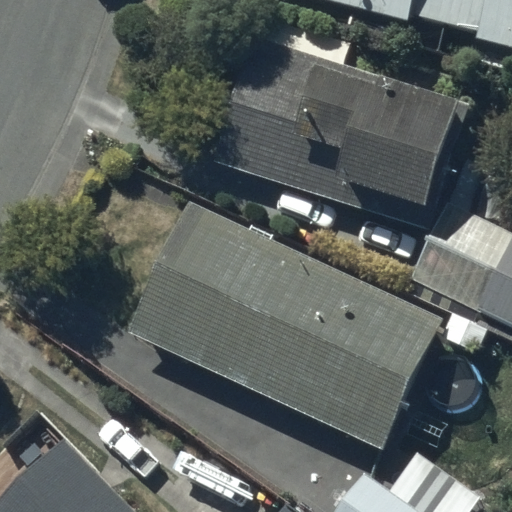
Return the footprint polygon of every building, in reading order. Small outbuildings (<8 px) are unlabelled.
[(293,0),(414,31),(417,20),(478,35),(486,0),(293,0)] [(511,0),(494,0),(483,47),(511,53),(511,0)] [(472,107),(257,41),(217,170),(431,236),(472,107)] [(447,326),(195,209),(135,336),(388,453),(447,326)] [(511,238),(452,211),(410,300),(459,323),(448,347),(479,361),(490,336),(511,346),(511,238)] [(130,511),(68,450),(5,511),(130,511)] [(478,511),(485,502),(422,458),(393,498),(370,482),(348,511),(292,511),(291,511),(290,511),(478,511)]
